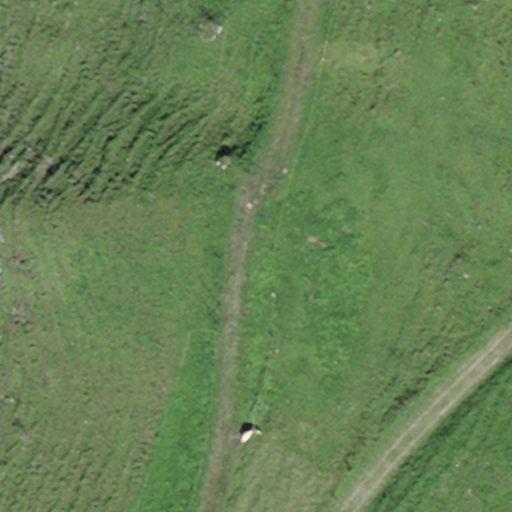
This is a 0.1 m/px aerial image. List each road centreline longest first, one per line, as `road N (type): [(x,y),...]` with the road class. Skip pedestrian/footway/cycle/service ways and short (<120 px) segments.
road 1 (track): [(308,0),(207,511)]
road 2 (track): [(350,511),(511,330)]
